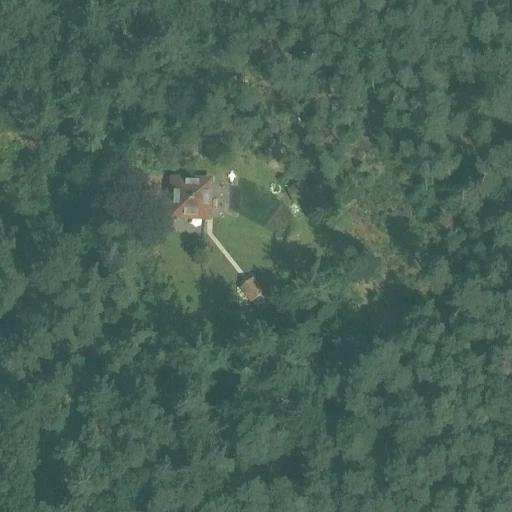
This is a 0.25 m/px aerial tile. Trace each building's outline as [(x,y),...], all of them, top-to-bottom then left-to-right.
[(332,101),(334,116),(351,114),(350,100),(332,101)] [(172,216),(207,218),(209,182),(173,180),(172,216)] [(287,191),(296,207),(312,198),(303,182),(287,191)] [(197,264),(232,262),(232,250),(196,252),(197,264)] [(240,289),(252,303),(274,286),(262,272),(240,289)] [(406,323),(389,332),(399,351),(416,342),(406,323)]
